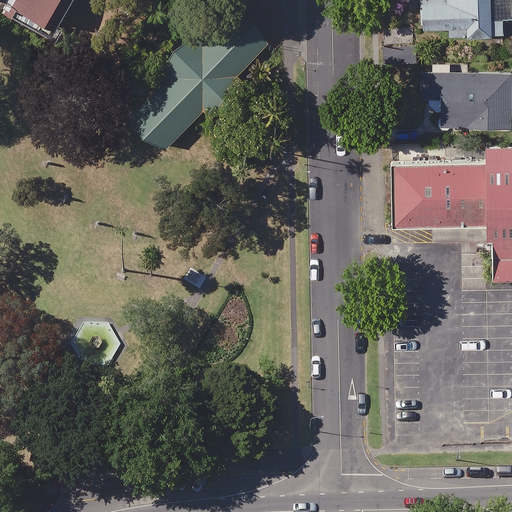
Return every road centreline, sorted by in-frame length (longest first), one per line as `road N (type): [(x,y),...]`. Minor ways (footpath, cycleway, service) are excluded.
road 1 (tertiary): [(333,0),(341,509)]
road 2 (secondary): [(341,509),(473,511)]
